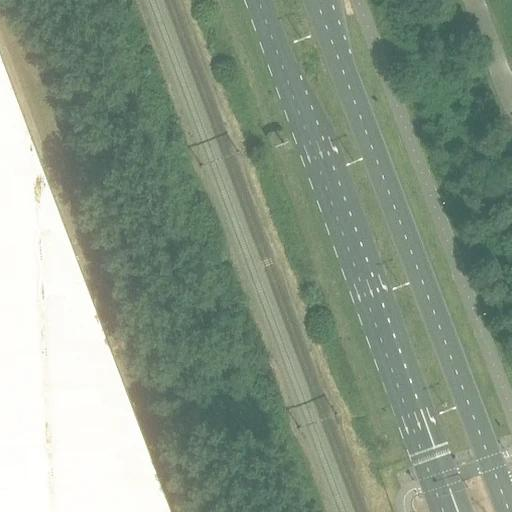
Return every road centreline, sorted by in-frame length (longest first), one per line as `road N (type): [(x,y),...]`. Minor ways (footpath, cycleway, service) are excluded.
road 1 (primary): [(508,511),(314,0)]
road 2 (primary): [(259,0),(441,511)]
